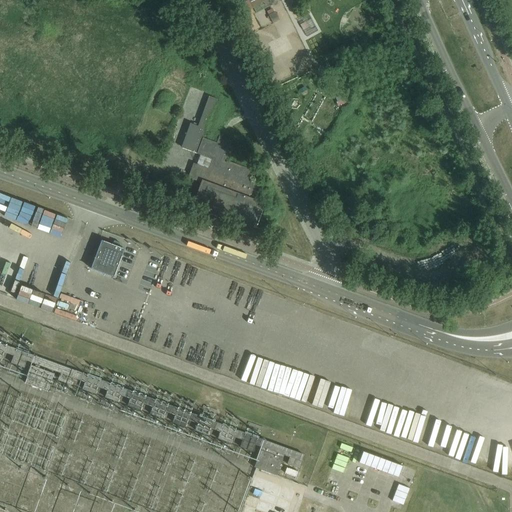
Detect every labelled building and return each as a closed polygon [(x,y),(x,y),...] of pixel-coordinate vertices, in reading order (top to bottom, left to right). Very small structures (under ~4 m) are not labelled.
[(248,0),(249,0),(244,3),(246,8),(251,5),(253,9),(269,1),(268,0),(248,0)] [(274,12),(268,15),(269,16),(271,20),(272,23),(278,20),(274,12)] [(328,67),(317,72),(323,84),(334,79),(328,67)] [(204,81),(200,91),(205,93),(209,83),(204,81)] [(191,126),(182,149),(197,154),(197,153),(214,159),(210,170),(209,169),(198,165),(192,180),(201,183),(203,184),(195,206),(251,227),(252,224),(254,225),(256,226),(263,208),(257,206),(262,192),(263,189),(250,184),(251,182),(252,179),(254,173),(227,163),(225,162),(224,162),(225,158),(227,158),(229,159),(234,146),(231,145),(227,144),(221,142),(218,141),(217,145),(202,140),(203,138),(209,121),(216,101),(209,98),(198,129),(191,126)] [(113,245),(101,241),(91,269),(114,278),(124,249),(119,247),(120,243),(114,241),(113,245)] [(43,297),(44,290),(33,288),(32,295),(43,297)] [(26,360),(15,356),(12,364),(23,368),(26,360)] [(32,366),(25,383),(48,391),(55,374),(32,366)] [(73,378),(62,373),(59,381),(71,385),(73,378)] [(98,387),(86,382),(84,390),(95,394),(98,387)] [(120,395),(109,391),(106,398),(118,402),(120,395)] [(143,403),(132,399),(129,406),(140,411),(143,403)] [(165,411),(154,407),(151,415),(163,419),(165,411)] [(188,420),(177,416),(174,423),(185,427),(188,420)] [(211,428),(199,424),(197,431),(208,436),(211,428)] [(233,436),(222,432),(219,440),(230,444),(233,436)] [(255,445),(244,440),(242,448),(253,452),(255,445)] [(285,455),(262,447),(255,468),(277,476),(285,455)] [(302,462),(291,458),(288,465),(300,469),(302,462)] [(279,511),(293,511),(297,502),(285,498),(279,511)]
